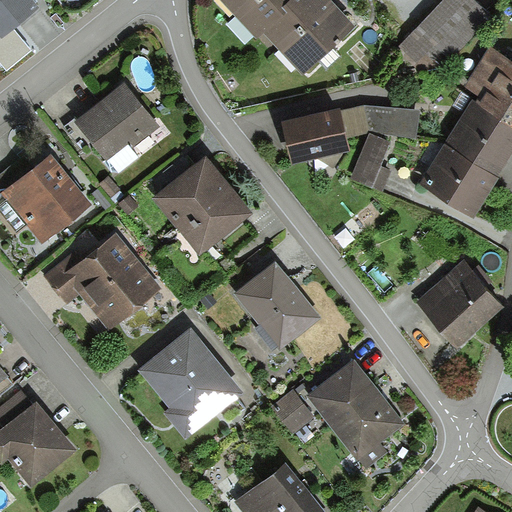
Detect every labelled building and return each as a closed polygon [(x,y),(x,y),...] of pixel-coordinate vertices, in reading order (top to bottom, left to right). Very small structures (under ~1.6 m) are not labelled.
[(37,0),(0,0),(0,29),(1,31),(38,0),(37,0)] [(229,0),(255,28),(285,0),(229,0)] [(285,0),(262,21),(303,65),(353,18),(338,2),(335,0),(285,0)] [(469,0),(436,0),(395,44),(422,69),(479,9),(469,0)] [(464,91),(473,97),(511,120),(511,61),(490,48),(464,91)] [(93,101),(76,115),(108,155),(129,138),(133,143),(161,121),(125,76),(93,101)] [(511,146),(511,120),(473,97),(447,138),(498,169),(511,146)] [(417,134),(420,107),(367,102),(344,106),(350,133),(370,129),(417,134)] [(303,113),(285,117),(294,155),(349,142),(340,104),(303,113)] [(370,130),(352,176),(383,188),(391,166),(381,162),(391,137),(370,130)] [(492,178),(498,169),(447,138),(421,178),(472,210),(492,178)] [(206,148),(153,192),(200,250),(253,206),(206,148)] [(0,186),(41,237),(88,199),(51,152),(32,167),(26,172),(19,162),(0,177),(0,186)] [(80,293),(108,327),(162,284),(115,226),(75,258),(70,252),(44,272),(68,302),(80,293)] [(274,348),(320,312),(295,280),(275,255),(234,288),(261,322),(256,326),(274,348)] [(464,256),(419,297),(457,338),(501,298),(486,280),(464,256)] [(241,386),(191,322),(138,364),(172,406),(168,409),(185,430),(241,386)] [(385,394),(355,354),(307,390),(364,467),(389,448),(382,438),(405,421),(385,394)] [(0,360),(0,377),(8,370),(0,360)] [(0,421),(2,425),(0,426),(0,458),(2,461),(7,456),(30,483),(78,443),(61,423),(37,395),(31,399),(20,386),(0,403),(0,421)] [(292,431),(314,413),(293,387),(271,405),(292,431)] [(329,511),(308,485),(286,456),(234,498),(245,511),(329,511)]
